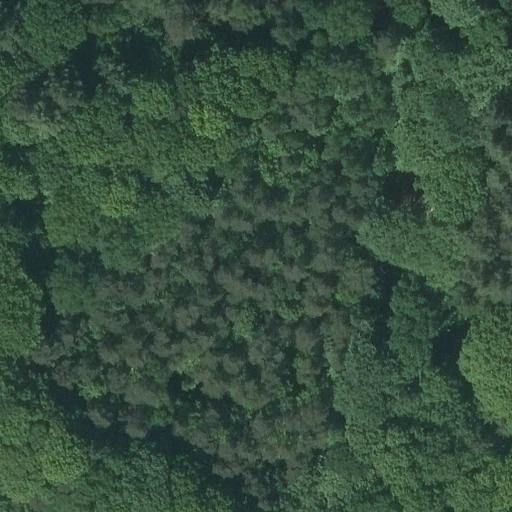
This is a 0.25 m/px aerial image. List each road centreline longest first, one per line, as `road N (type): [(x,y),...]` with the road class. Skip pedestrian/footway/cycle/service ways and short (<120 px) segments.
road 1 (secondary): [(349,511),(469,0)]
road 2 (track): [(0,392),(118,464),(229,511)]
